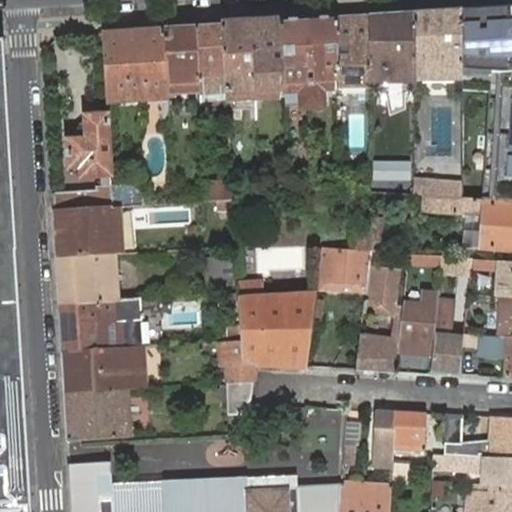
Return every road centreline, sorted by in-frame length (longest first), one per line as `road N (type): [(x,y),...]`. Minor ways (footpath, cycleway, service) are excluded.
road 1 (residential): [(53,511),(23,0)]
road 2 (residential): [(263,387),(511,398)]
